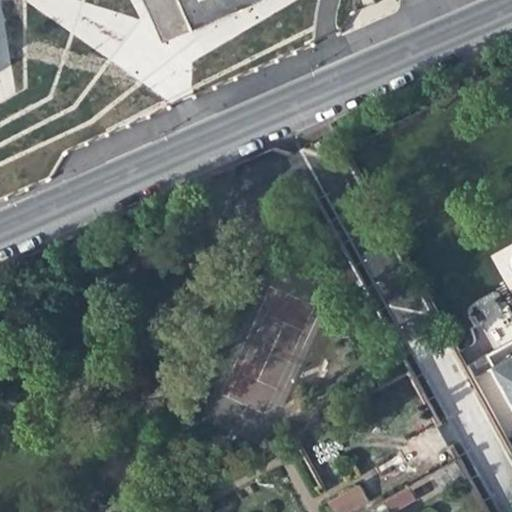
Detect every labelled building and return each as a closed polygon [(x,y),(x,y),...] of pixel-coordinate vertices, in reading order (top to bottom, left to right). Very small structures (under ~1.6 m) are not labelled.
[(144,0),(162,41),(192,29),(194,32),(266,0),(144,0)] [(287,204),(231,169),(211,197),(268,234),(287,204)] [(490,354),(511,396),(511,315),(508,308),(482,321),(488,333),(497,350),(490,354)] [(474,485),(461,461),(440,472),(447,487),(452,497),(474,485)] [(415,486),(421,496),(423,500),(447,487),(440,472),(415,486)] [(331,502),(336,511),(350,511),(370,501),(362,485),(331,502)] [(421,496),(415,486),(387,500),(392,511),(421,496)] [(392,511),(387,500),(370,509),(372,511),(392,511)]
